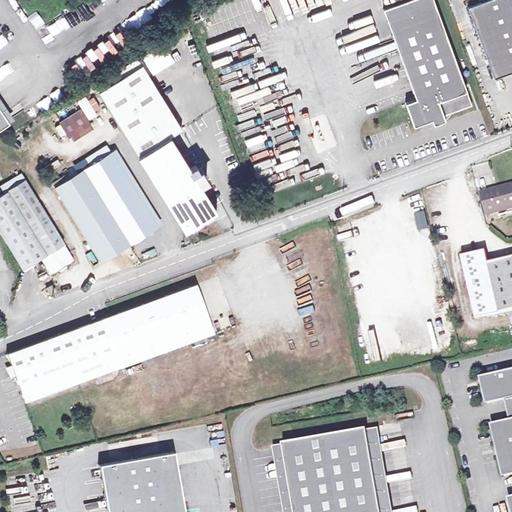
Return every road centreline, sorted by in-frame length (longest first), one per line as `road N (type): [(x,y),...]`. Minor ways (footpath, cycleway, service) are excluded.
road 1 (unclassified): [(0,339),(82,297),(511,137)]
road 2 (unknown): [(169,441),(82,462),(83,511)]
